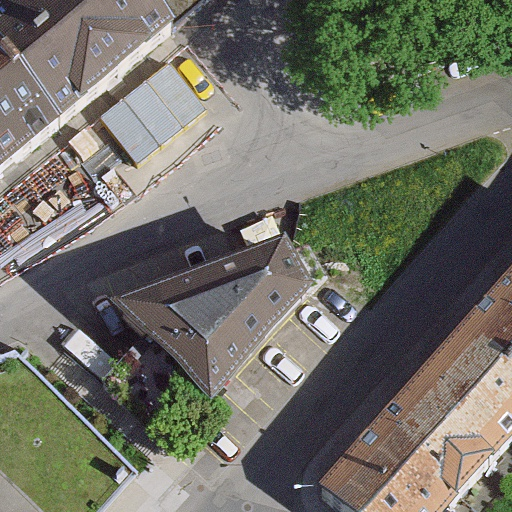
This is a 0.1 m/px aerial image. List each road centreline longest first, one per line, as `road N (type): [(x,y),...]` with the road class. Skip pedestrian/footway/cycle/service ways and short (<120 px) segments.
road 1 (unclassified): [(0,286),(86,213),(511,82)]
road 2 (unclassified): [(511,168),(224,511)]
